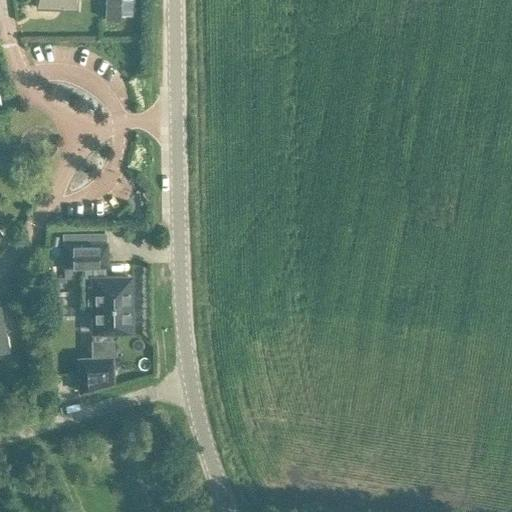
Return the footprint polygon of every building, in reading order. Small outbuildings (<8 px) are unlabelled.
[(36,0),(36,7),(77,9),(77,0),(36,0)] [(105,0),(105,17),(120,17),(120,0),(105,0)] [(92,303),(93,311),(93,331),(131,331),(131,309),(131,308),(130,308),(130,307),(129,307),(128,307),(127,275),(104,276),(104,264),(107,264),(106,241),(105,241),(105,233),(105,232),(63,232),(64,242),(64,264),(94,264),(94,276),(92,276),(92,285),(88,285),(88,304),(92,303)] [(15,303),(7,304),(9,316),(17,315),(15,303)] [(0,348),(9,347),(7,334),(4,334),(0,308),(0,348)] [(86,356),(79,364),(80,390),(112,381),(112,356),(86,356)]
